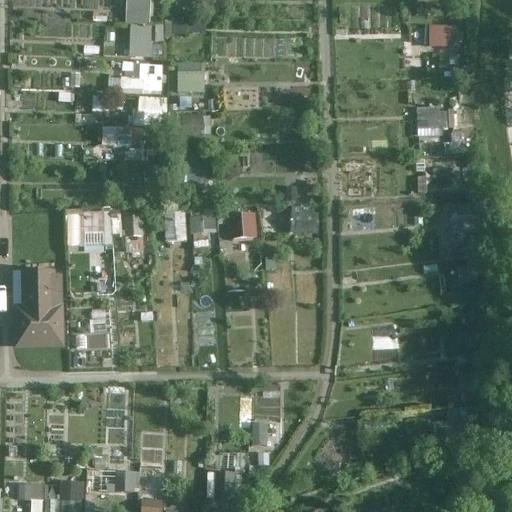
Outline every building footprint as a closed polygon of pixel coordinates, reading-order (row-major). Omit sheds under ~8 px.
[(151,0),(124,0),(124,24),(151,24),(151,0)] [(129,57),(153,57),(153,26),(129,26),(129,57)] [(434,47),(437,29),(427,27),(424,45),(434,47)] [(178,72),(179,93),(207,92),(206,71),(178,72)] [(141,97),(138,122),(164,125),(168,100),(141,97)] [(417,130),(456,128),(455,105),(415,108),(417,130)] [(212,136),(211,115),(184,115),(184,136),(212,136)] [(120,145),(121,127),(103,127),(103,145),(120,145)] [(180,187),(201,187),(202,154),(181,153),(180,187)] [(113,213),(69,213),(69,248),(113,249),(113,213)] [(258,239),(257,214),(229,215),(230,240),(258,239)] [(127,216),(128,237),(146,236),(144,215),(127,216)] [(196,219),(197,235),(217,234),(217,218),(196,219)] [(54,280),(54,275),(23,275),(24,307),(16,307),(17,352),(68,350),(66,280),(54,280)] [(252,425),(254,443),(267,442),(266,424),(252,425)] [(137,493),(137,473),(103,472),(103,492),(137,493)] [(233,473),(206,475),(207,500),(234,499),(233,473)] [(53,511),(84,511),(85,483),(61,482),(61,500),(53,500),(53,511)] [(33,501),(32,511),(45,511),(46,486),(20,486),(19,501),(33,501)] [(141,495),(140,511),(160,511),(161,495),(141,495)]
